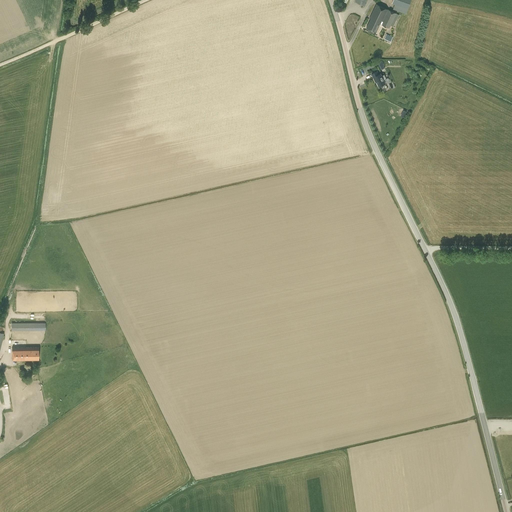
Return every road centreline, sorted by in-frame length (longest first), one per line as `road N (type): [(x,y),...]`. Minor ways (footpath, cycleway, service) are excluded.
road 1 (tertiary): [(504,511),(451,311),(368,135),(331,0)]
road 2 (track): [(0,63),(147,0)]
